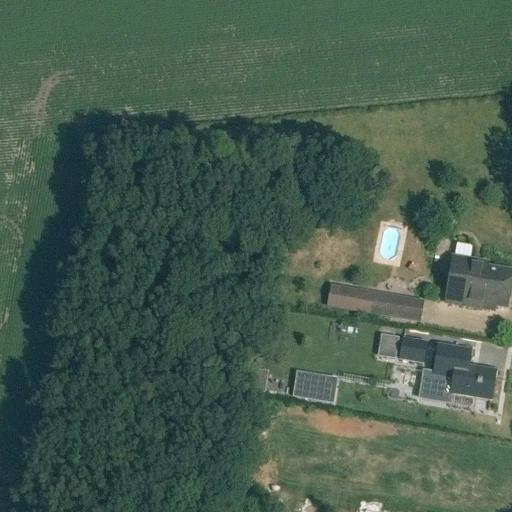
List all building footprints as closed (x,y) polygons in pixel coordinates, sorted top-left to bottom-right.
[(506,311),(511,276),(485,271),(486,267),(452,261),(445,306),(492,314),(493,309),(506,311)] [(354,293),(351,313),(400,321),(404,301),(354,293)] [(424,366),(428,344),(403,340),(399,362),(424,366)] [(491,403),(495,374),(467,369),(469,353),(438,348),(433,376),(424,375),(419,401),(450,406),(451,397),(491,403)] [(313,402),(333,406),(336,382),(317,379),(313,402)]
